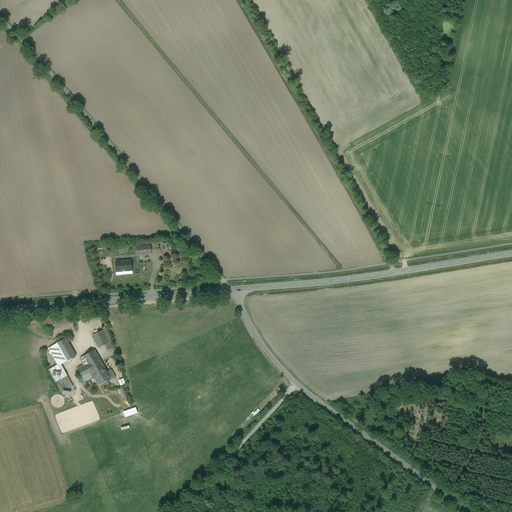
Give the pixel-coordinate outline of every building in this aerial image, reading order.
[(151,246),(137,247),(138,254),(152,253),(151,246)] [(131,261),(116,262),(117,275),(132,274),(131,261)] [(101,311),(82,313),(83,322),(102,319),(101,311)] [(66,315),(55,316),(56,326),(67,325),(66,315)] [(103,331),(93,335),(98,348),(109,344),(108,340),(110,339),(106,327),(103,329),(103,331)] [(66,338),(48,348),(58,366),(61,364),(67,361),(76,356),(66,338)] [(108,374),(95,350),(95,351),(84,357),(81,358),(82,361),(85,359),(87,363),(95,376),(99,385),(111,378),(108,374)] [(87,363),(78,368),(85,382),(95,376),(87,363)] [(58,366),(49,371),(55,382),(67,375),(61,364),(58,366)] [(67,375),(55,382),(61,393),(74,387),(67,375)] [(124,388),(118,390),(122,398),(127,396),(124,388)] [(136,407),(123,412),(125,418),(138,413),(136,407)]
